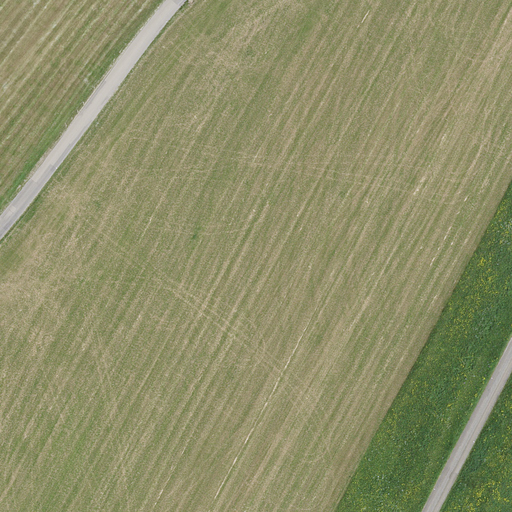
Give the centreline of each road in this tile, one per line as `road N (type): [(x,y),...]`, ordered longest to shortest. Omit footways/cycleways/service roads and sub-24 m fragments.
road 1 (unclassified): [(0,228),(180,0)]
road 2 (unclassified): [(511,360),(434,511)]
